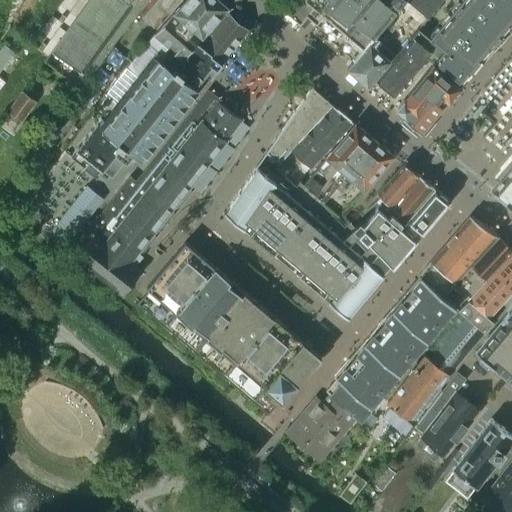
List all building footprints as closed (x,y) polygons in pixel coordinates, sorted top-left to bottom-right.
[(138,11),(147,0),(87,0),(69,26),(51,50),(86,77),(138,11)] [(155,26),(177,0),(147,0),(138,11),(155,26)] [(225,5),(219,0),(184,0),(183,2),(179,5),(181,7),(192,13),(183,22),(199,32),(225,5)] [(314,8),(305,0),(283,0),(277,7),(299,26),(306,17),(314,8)] [(441,0),(305,0),(314,8),(306,17),(310,20),(308,23),(309,23),(310,22),(314,25),(313,27),(324,36),(320,41),(336,54),(340,50),(353,61),(373,38),(400,6),(402,8),(400,10),(419,26),(441,0)] [(482,62),(511,30),(511,0),(462,0),(459,3),(457,1),(450,10),(452,12),(449,16),(446,14),(439,23),(441,25),(438,28),(436,26),(429,35),(431,37),(429,39),(436,45),(443,51),(433,63),(441,70),(458,84),(469,71),(479,60),(482,62)] [(215,69),(247,31),(223,11),(199,37),(183,22),(189,14),(181,7),(179,5),(147,42),(163,56),(160,60),(158,58),(102,126),(97,122),(69,156),(96,177),(115,155),(125,163),(133,153),(141,159),(197,90),(194,87),(211,66),(215,69)] [(367,87),(393,55),(373,38),(353,61),(346,69),(367,87)] [(393,97),(425,58),(431,63),(432,63),(433,63),(443,51),(436,45),(430,52),(412,38),(375,82),(393,97)] [(0,77),(5,81),(13,71),(0,61),(0,77)] [(461,87),(458,84),(441,70),(401,118),(419,133),(447,100),(448,101),(461,87)] [(291,149),(332,105),(311,87),(264,153),(265,154),(266,153),(278,164),(291,149)] [(21,121),(35,101),(22,91),(8,111),(21,121)] [(137,252),(225,140),(224,139),(240,119),(218,102),(219,100),(207,91),(191,112),(136,181),(129,176),(94,221),(101,226),(94,235),(93,235),(74,259),(121,296),(139,272),(132,266),(139,258),(144,262),(145,262),(146,262),(146,261),(146,260),(146,259),(137,252)] [(321,154),(343,130),(352,121),(332,105),(291,149),(293,151),(292,153),(298,158),(300,158),(311,166),(321,154)] [(319,199),(373,139),(354,123),(325,157),(302,185),(319,199)] [(363,189),(392,155),(373,139),(319,199),(337,214),(363,189)] [(400,227),(433,188),(403,163),(376,194),(385,202),(379,209),(400,227)] [(296,184),(306,172),(297,164),(287,176),(296,184)] [(382,274),(256,166),(257,166),(256,165),(225,209),(223,212),(347,317),(384,274),(383,273),(382,274)] [(511,166),(491,191),(511,209),(511,166)] [(392,269),(450,201),(433,188),(400,227),(379,209),(376,207),(361,225),(363,228),(357,234),(366,243),(366,242),(376,250),(375,251),(392,269)] [(100,199),(87,189),(51,235),(63,244),(100,199)] [(443,297),(462,275),(497,236),(470,215),(418,276),(443,297)] [(486,318),(511,290),(511,249),(497,236),(462,275),(471,282),(460,294),(464,298),(424,347),(434,355),(429,361),(424,356),(386,403),(390,407),(386,411),(406,427),(432,393),(467,351),(483,332),(484,333),(492,322),(486,318)] [(320,357),(184,242),(145,287),(148,290),(136,303),(267,414),(278,400),(281,403),(320,357)] [(360,419),(455,307),(443,297),(418,276),(333,376),(335,378),(325,390),(330,395),(360,419)] [(511,381),(511,304),(474,350),(511,381)] [(450,395),(442,388),(436,396),(414,425),(427,435),(424,439),(439,451),(442,447),(445,450),(476,410),(473,408),(475,405),(460,393),(457,396),(454,393),(452,396),(450,395)] [(351,429),(360,419),(330,395),(323,404),(315,398),(286,432),(310,452),(325,435),(333,441),(346,425),(351,429)] [(511,438),(511,435),(490,418),(451,469),(474,487),(495,461),(496,463),(504,453),(502,452),(511,438)] [(511,511),(511,461),(481,501),(494,511),(511,511)]
